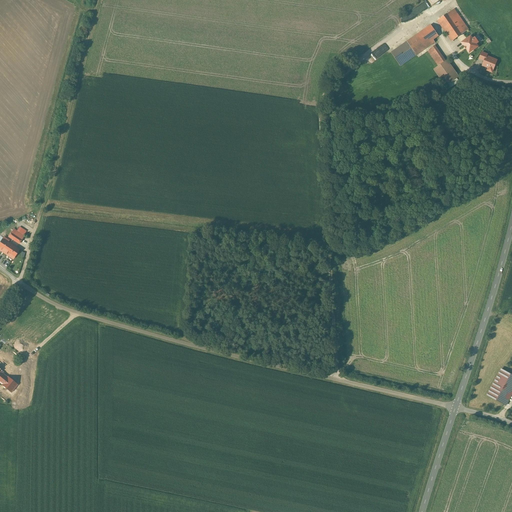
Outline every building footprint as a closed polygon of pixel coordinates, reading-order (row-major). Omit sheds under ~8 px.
[(419,14),(435,3),(432,0),(428,0),(415,9),(419,14)] [(456,6),(440,17),(455,39),(471,28),(456,6)] [(443,35),(432,21),(408,37),(418,52),(443,35)] [(479,47),(472,37),(462,44),(469,54),(479,47)] [(447,58),(437,43),(430,47),(441,63),(447,58)] [(497,60),(487,56),(486,56),(482,65),(488,68),(487,70),(492,72),(497,60)] [(449,58),(435,68),(445,81),(458,71),(449,58)] [(20,243),(29,229),(23,226),(21,230),(15,227),(10,235),(8,233),(6,235),(5,235),(2,239),(0,237),(0,249),(15,259),(22,248),(18,246),(20,243)] [(11,362),(1,355),(0,356),(0,382),(5,377),(2,373),(11,362)] [(511,374),(501,369),(487,395),(506,405),(511,393),(511,374)]
